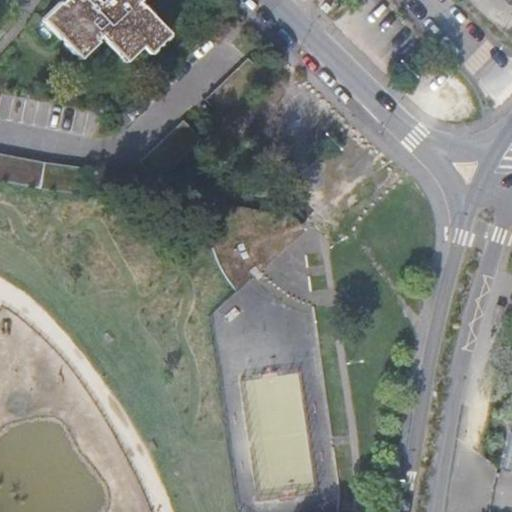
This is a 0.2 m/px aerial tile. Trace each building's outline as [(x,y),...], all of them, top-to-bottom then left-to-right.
[(65,0),(63,3),(61,4),(42,20),(80,59),(97,44),(98,43),(96,41),(99,37),(106,43),(107,42),(125,62),(141,48),(147,55),(168,34),(137,2),(139,0),(65,0)] [(256,82),(245,69),(201,111),(219,130),(263,90),(256,82)] [(197,152),(180,132),(134,170),(150,192),(197,152)] [(0,155),(0,183),(30,189),(38,191),(84,196),(88,169),(39,163),(0,155)] [(261,275),(265,273),(262,267),(297,246),(301,241),(303,236),(302,231),(299,227),(294,224),(288,225),(287,217),(210,203),(209,225),(212,249),(217,272),(228,296),(243,287),(240,281),(250,274),(254,280),(261,275)] [(265,273),(308,246),(309,245),(313,238),(313,233),(312,228),(309,223),(304,219),(287,217),(288,225),(294,224),(299,227),(302,231),(303,236),(301,241),(297,246),(262,267),(265,273)] [(243,287),(254,280),(250,274),(240,281),(243,287)]
